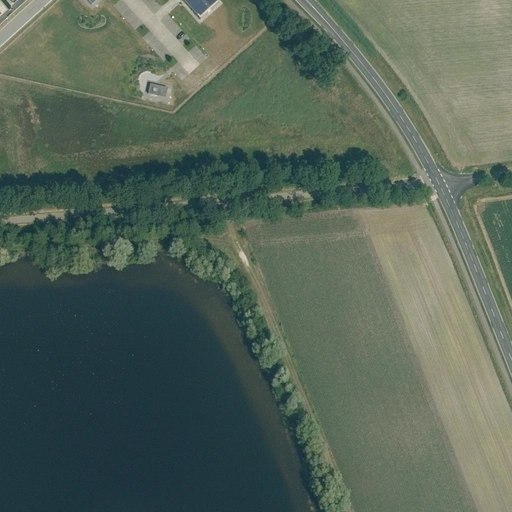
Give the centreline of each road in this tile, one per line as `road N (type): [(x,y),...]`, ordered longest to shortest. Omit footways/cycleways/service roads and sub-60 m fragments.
road 1 (unclassified): [(0,224),(440,185)]
road 2 (tertiary): [(440,185),(366,71),(302,0)]
road 3 (tertiary): [(511,361),(440,185)]
